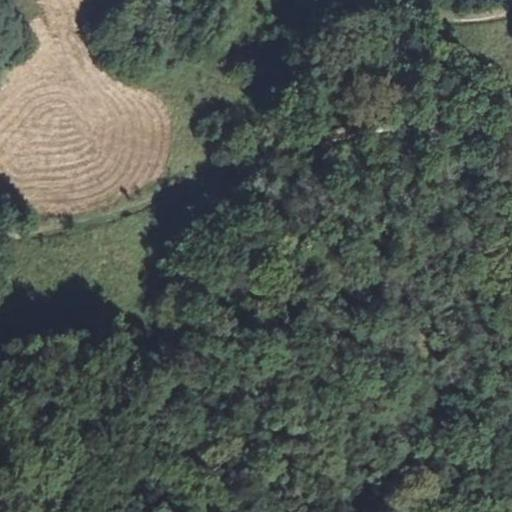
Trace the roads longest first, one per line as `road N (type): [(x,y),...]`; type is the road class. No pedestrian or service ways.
road 1 (track): [(0,241),(88,227),(336,132),(403,121),(511,157)]
road 2 (track): [(511,12),(465,20),(350,0)]
